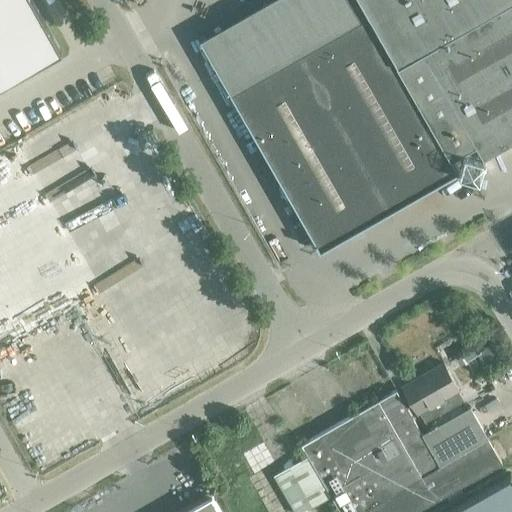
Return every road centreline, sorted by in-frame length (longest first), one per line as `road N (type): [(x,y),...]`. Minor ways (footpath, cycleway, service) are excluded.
road 1 (unclassified): [(99,0),(298,351)]
road 2 (unclassified): [(24,511),(298,351)]
road 3 (unknown): [(0,123),(197,0)]
road 4 (unclassified): [(298,351),(469,256)]
